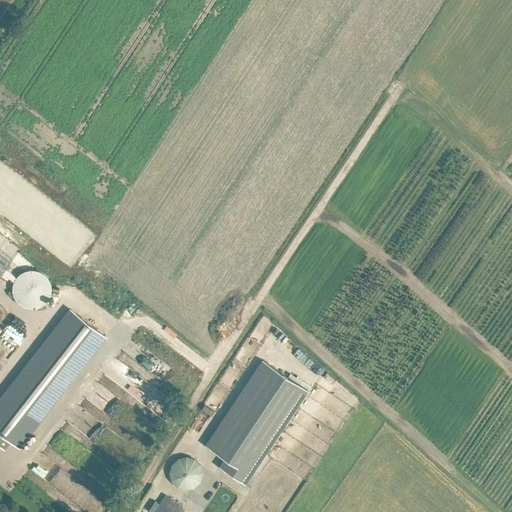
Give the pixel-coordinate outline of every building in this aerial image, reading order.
[(12,260),(0,276),(0,294),(21,267),(12,260)] [(48,290),(48,287),(48,284),(47,281),(46,278),(44,276),(41,274),(39,273),(36,272),(33,271),(30,271),(27,272),(25,273),(22,275),(20,278),(18,281),(17,284),(17,286),(17,290),(18,292),(20,295),(22,298),(24,299),(26,301),(29,302),(32,302),(36,302),(38,301),(41,300),(43,298),(45,296),(47,293),(48,290)] [(72,309),(0,401),(0,444),(4,448),(10,440),(19,446),(105,335),(72,309)] [(270,331),(276,324),(265,315),(259,322),(270,331)] [(308,390),(262,359),(205,445),(225,458),(219,466),(245,484),(308,390)] [(330,386),(336,379),(328,371),(321,377),(330,386)] [(202,473),(202,470),(202,466),(201,464),(199,461),(198,459),(196,458),(193,456),(191,455),(188,455),(185,455),(182,455),(180,457),(177,459),(175,461),(173,464),(173,466),(172,469),(173,473),(173,475),(175,478),(176,480),(178,482),(181,483),(184,484),(187,485),(190,484),(193,484),(195,482),(198,480),(199,478),(201,475),(202,473)] [(174,511),(178,511),(183,506),(172,498),(166,506),(174,511)]
